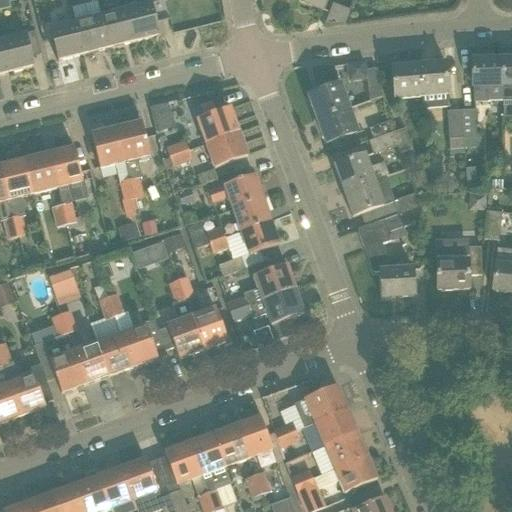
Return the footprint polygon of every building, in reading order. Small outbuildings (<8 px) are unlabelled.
[(8,0),(0,0),(0,11),(11,8),(8,0)] [(293,0),(323,12),(327,0),(293,0)] [(152,4),(126,11),(134,43),(158,37),(158,38),(160,38),(152,4)] [(329,22),(346,25),(349,9),(332,5),(329,22)] [(126,11),(101,17),(109,50),(134,43),(126,11)] [(101,17),(76,23),(84,56),(109,50),(101,17)] [(58,63),(59,63),(59,62),(84,56),(76,23),(49,30),(58,63)] [(33,68),(33,69),(35,69),(26,36),(0,42),(8,74),(33,68)] [(0,42),(0,76),(8,74),(0,42)] [(511,60),(503,61),(504,102),(511,102),(511,60)] [(488,103),(488,102),(503,102),(503,103),(504,102),(503,61),(472,62),(472,88),(474,88),(475,103),(488,103)] [(449,96),(446,64),(419,66),(422,99),(423,112),(450,109),(449,97),(449,96)] [(422,99),(419,66),(392,69),(395,101),(422,99)] [(380,89),(377,70),(366,71),(368,91),(370,102),(382,98),(380,89)] [(317,121),(348,110),(339,86),(309,97),(317,121)] [(194,111),(198,121),(206,146),(239,134),(230,110),(216,115),(211,104),(194,111)] [(157,130),(174,127),(169,105),(152,108),(157,130)] [(348,110),(317,121),(326,145),(356,134),(348,110)] [(476,111),(461,112),(463,139),(478,138),(476,111)] [(461,112),(447,113),(450,150),(463,149),(463,139),(461,112)] [(129,183),(134,201),(144,199),(139,179),(141,179),(137,161),(150,158),(141,123),(116,129),(124,164),(129,183)] [(369,130),(373,141),(392,134),(388,123),(369,130)] [(100,170),(115,166),(124,164),(116,129),(91,136),(100,170)] [(392,134),(397,147),(408,176),(420,172),(405,129),(392,134)] [(215,170),(248,158),(239,134),(206,146),(215,170)] [(373,141),(369,143),(373,156),(397,147),(392,134),(373,141)] [(166,149),(170,159),(189,153),(185,143),(166,149)] [(49,155),(57,191),(82,184),(74,149),(49,155)] [(170,159),(173,169),(192,162),(189,153),(170,159)] [(24,161),(33,196),(57,191),(49,155),(24,161)] [(384,164),(369,169),(365,157),(334,168),(343,193),(388,176),(384,164)] [(33,196),(24,161),(0,167),(0,168),(17,239),(28,237),(23,218),(25,218),(21,200),(33,196)] [(0,218),(1,223),(3,222),(8,242),(17,239),(0,168),(0,218)] [(388,176),(343,193),(353,219),(383,208),(383,207),(394,203),(385,178),(388,177),(388,176)] [(231,212),(263,200),(254,177),(208,194),(212,205),(227,199),(231,212)] [(134,201),(129,183),(120,186),(124,203),(134,201)] [(190,191),(178,195),(182,207),(194,202),(190,191)] [(421,208),(416,195),(393,204),(397,217),(421,208)] [(263,200),(231,212),(239,234),(271,223),(263,200)] [(61,207),(66,227),(76,224),(72,205),(61,207)] [(66,227),(61,207),(52,210),(57,229),(66,227)] [(382,300),(415,298),(413,271),(390,272),(390,268),(383,245),(391,242),(388,235),(412,226),(422,222),(421,208),(397,217),(357,231),(373,274),(380,274),(382,300)] [(485,242),(499,243),(502,215),(487,213),(485,242)] [(154,222),(141,226),(145,239),(158,235),(154,222)] [(279,246),(271,223),(239,234),(248,257),(279,246)] [(140,238),(136,225),(118,230),(122,244),(140,238)] [(209,245),(224,240),(221,229),(205,235),(202,225),(187,231),(194,251),(209,245)] [(164,242),(168,254),(185,248),(180,236),(164,242)] [(224,240),(209,245),(213,256),(228,250),(224,240)] [(437,263),(437,293),(469,292),(469,277),(481,277),(481,249),(469,249),(469,241),(434,242),(434,259),(437,259),(437,263)] [(492,292),(511,294),(511,251),(498,250),(492,292)] [(138,271),(148,267),(142,251),(133,255),(138,271)] [(245,270),(241,259),(218,267),(222,278),(245,270)] [(226,305),(230,315),(249,308),(262,303),(295,291),(287,267),(254,279),(258,290),(243,296),(244,299),(226,305)] [(54,295),(76,287),(70,271),(48,279),(54,295)] [(203,352),(228,343),(216,310),(204,315),(197,296),(195,297),(188,279),(178,283),(203,352)] [(203,352),(178,283),(169,286),(176,303),(171,305),(178,324),(167,327),(179,361),(203,352)] [(0,298),(11,294),(7,285),(0,287),(0,298)] [(90,325),(97,345),(108,378),(134,369),(108,299),(103,286),(94,289),(98,303),(104,320),(90,325)] [(262,303),(249,308),(230,315),(233,324),(252,317),(253,320),(267,316),(271,326),(269,327),(275,343),(297,335),(292,320),(304,316),(295,291),(262,303)] [(115,297),(108,299),(134,369),(158,360),(145,327),(134,331),(127,314),(124,315),(117,296),(115,297)] [(61,317),(68,336),(77,332),(71,313),(61,317)] [(61,395),(86,386),(74,353),(68,336),(61,317),(51,320),(59,339),(34,348),(41,366),(39,366),(45,382),(56,379),(61,395)] [(6,345),(0,347),(0,360),(21,418),(45,409),(33,376),(22,380),(16,362),(12,363),(6,345)] [(97,345),(74,353),(86,386),(108,378),(97,345)] [(0,425),(21,418),(0,360),(0,425)] [(314,424),(347,411),(337,387),(304,402),(293,406),(304,431),(315,426),(314,424)] [(325,448),(357,435),(347,411),(314,424),(315,426),(325,448)] [(235,427),(247,461),(272,452),(260,418),(235,427)] [(291,425),(273,432),(272,432),(276,441),(294,434),(291,425)] [(212,436),(224,470),(247,461),(235,427),(212,436)] [(294,434),(276,441),(280,450),(298,443),(294,434)] [(335,471),(367,457),(357,435),(325,448),(335,471)] [(212,436),(188,444),(212,511),(218,511),(223,510),(214,487),(229,482),(224,470),(212,436)] [(212,511),(188,444),(164,453),(177,487),(191,482),(201,511),(212,511)] [(367,457),(335,471),(340,482),(346,495),(377,481),(367,457)] [(121,469),(133,503),(157,494),(145,460),(121,469)] [(133,503),(121,469),(97,478),(109,511),(133,503)] [(294,488),(312,480),(309,472),(290,479),(294,488)] [(264,474),(254,478),(260,496),(271,493),(264,474)] [(73,487),(82,511),(108,511),(109,511),(97,478),(73,487)] [(251,500),(260,496),(254,478),(245,482),(251,500)] [(313,480),(312,480),(294,488),(303,511),(316,511),(325,509),(318,492),(313,480)] [(55,511),(82,511),(73,487),(50,495),(55,511)] [(188,511),(181,491),(169,495),(174,511),(188,511)] [(26,504),(28,511),(55,511),(50,495),(26,504)] [(174,511),(169,495),(157,499),(161,511),(174,511)] [(270,506),(272,511),(294,511),(289,498),(270,506)] [(389,511),(384,499),(354,511),(389,511)]
